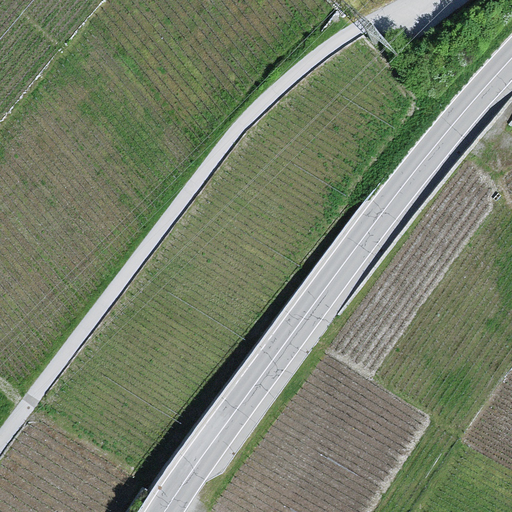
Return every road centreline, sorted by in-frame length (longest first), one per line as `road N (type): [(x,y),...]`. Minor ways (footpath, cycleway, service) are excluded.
road 1 (track): [(0,443),(246,117),(315,57),(417,0)]
road 2 (tertiary): [(165,511),(409,177),(511,58)]
